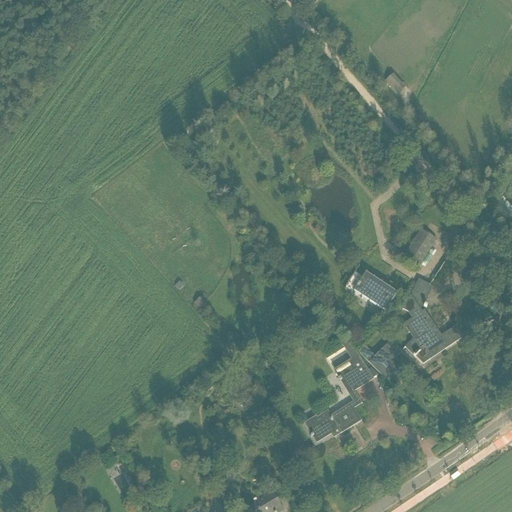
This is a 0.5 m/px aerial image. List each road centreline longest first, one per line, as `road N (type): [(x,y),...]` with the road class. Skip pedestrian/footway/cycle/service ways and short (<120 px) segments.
road 1 (track): [(496,245),(279,0)]
road 2 (tertiary): [(371,511),(511,414)]
